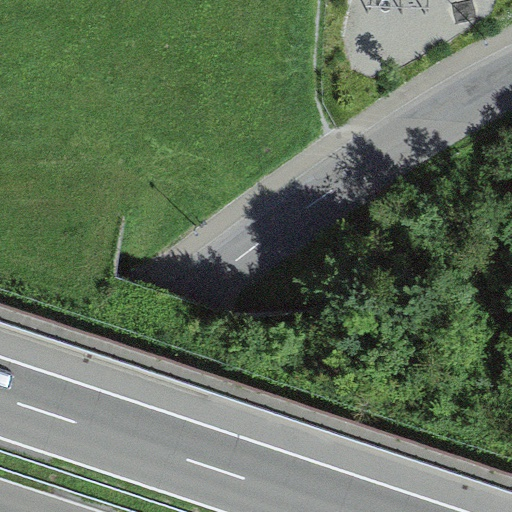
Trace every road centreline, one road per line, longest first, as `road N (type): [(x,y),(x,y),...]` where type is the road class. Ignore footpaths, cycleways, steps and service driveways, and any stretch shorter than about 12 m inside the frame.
road 1 (residential): [(511,81),(333,184),(0,434)]
road 2 (motorway): [(345,511),(0,396)]
